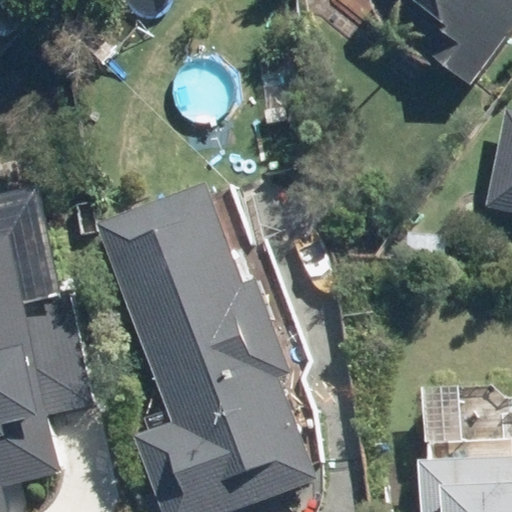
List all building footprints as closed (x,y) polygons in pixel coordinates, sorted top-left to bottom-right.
[(511,0),(422,0),(457,26),(436,53),(480,87),(511,46),(511,0)] [(127,220),(191,421),(159,431),(184,511),(235,511),(342,479),(308,373),(318,370),(288,275),(272,280),(242,184),(127,220)] [(417,258),(458,262),(459,235),(420,231),(417,258)] [(0,511),(15,511),(10,486),(75,472),(26,238),(0,243),(0,511)] [(511,511),(511,458),(446,458),(445,511),(511,511)]
